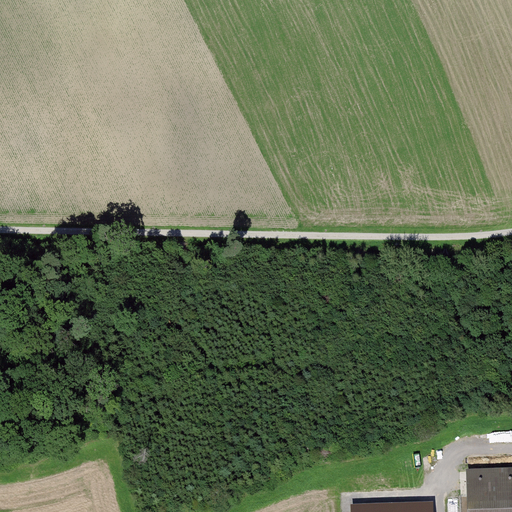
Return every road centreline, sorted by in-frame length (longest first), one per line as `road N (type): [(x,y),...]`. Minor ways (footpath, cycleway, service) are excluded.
road 1 (track): [(511,231),(442,237),(0,229)]
road 2 (track): [(356,235),(347,262),(353,353),(317,368),(219,373)]
